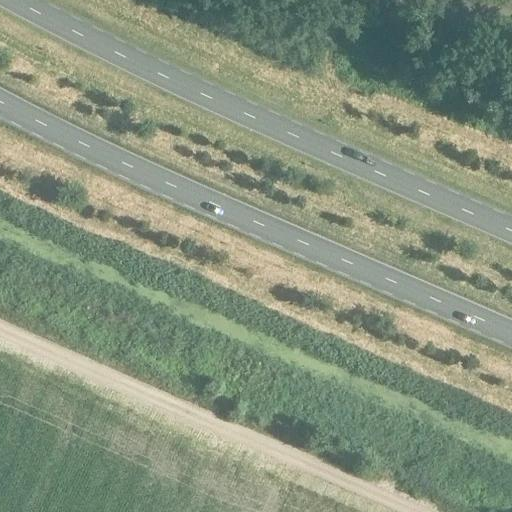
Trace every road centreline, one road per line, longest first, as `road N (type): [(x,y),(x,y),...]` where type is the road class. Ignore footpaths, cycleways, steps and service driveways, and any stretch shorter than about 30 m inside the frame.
road 1 (primary): [(0,102),(159,181),(511,334)]
road 2 (primary): [(511,230),(197,91),(17,0)]
road 3 (track): [(0,328),(416,511)]
